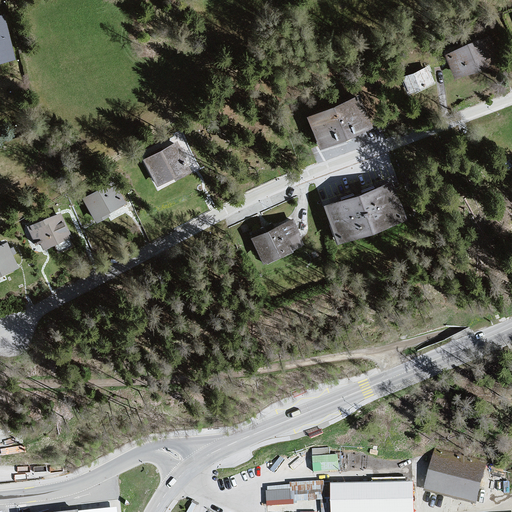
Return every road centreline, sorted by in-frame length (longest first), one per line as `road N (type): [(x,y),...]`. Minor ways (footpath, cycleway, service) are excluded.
road 1 (residential): [(511,102),(202,222),(1,332)]
road 2 (secondary): [(189,469),(511,326)]
road 3 (residential): [(0,500),(74,488),(140,454),(165,450),(189,469)]
